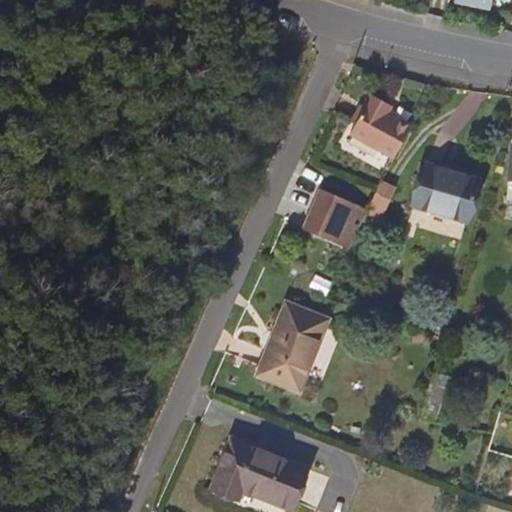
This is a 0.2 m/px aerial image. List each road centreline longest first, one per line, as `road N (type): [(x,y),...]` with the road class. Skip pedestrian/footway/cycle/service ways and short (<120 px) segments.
road 1 (residential): [(344,21),(134,511)]
road 2 (tertiary): [(344,21),(511,60)]
